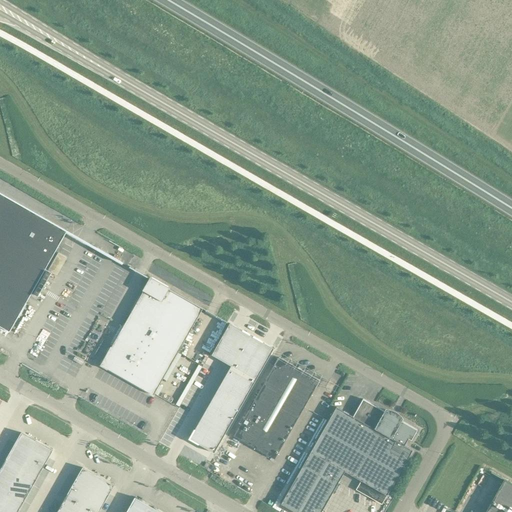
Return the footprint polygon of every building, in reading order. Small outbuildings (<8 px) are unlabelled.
[(0,326),(9,332),(31,293),(36,296),(49,272),(44,270),(66,231),(0,193),(0,326)] [(206,310),(145,275),(144,276),(150,279),(111,347),(110,347),(109,348),(110,348),(101,365),(100,364),(99,366),(107,370),(107,369),(153,395),(203,308),(206,310),(205,311),(206,311),(206,310)] [(211,355),(231,366),(233,367),(251,336),(229,323),(211,355)] [(251,336),(233,367),(255,380),(273,348),(251,336)] [(319,380),(278,357),(233,436),(252,447),(251,448),(255,450),(255,449),(274,459),(319,380)] [(231,366),(219,387),(243,401),(255,380),(233,367),(231,366)] [(219,387),(207,407),(232,422),(243,401),(219,387)] [(280,504),(294,511),(321,511),(344,471),(387,495),(412,450),(404,446),(408,439),(411,440),(417,430),(362,399),(353,416),(336,407),(280,504)] [(232,422),(207,407),(189,439),(214,453),(232,422)] [(164,428),(158,439),(163,443),(170,432),(164,428)] [(20,433),(0,468),(0,511),(16,511),(52,451),(20,433)] [(224,440),(222,445),(232,448),(233,443),(224,440)] [(82,468),(56,511),(98,511),(113,486),(82,468)] [(224,477),(233,480),(235,475),(226,472),(224,477)] [(511,511),(511,484),(491,472),(490,473),(503,480),(485,511),(511,511)] [(413,504),(423,509),(429,496),(419,491),(413,504)] [(159,511),(134,497),(125,511),(159,511)]
